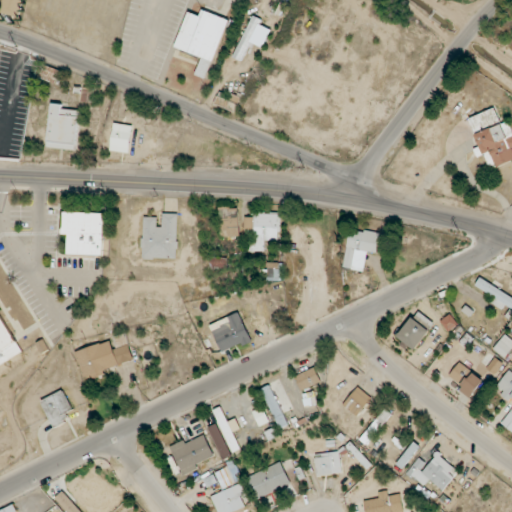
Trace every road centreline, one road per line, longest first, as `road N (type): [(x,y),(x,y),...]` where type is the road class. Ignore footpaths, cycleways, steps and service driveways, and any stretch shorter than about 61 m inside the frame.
road 1 (residential): [(0,489),(510,237)]
road 2 (residential): [(346,198),(333,169),(0,29)]
road 3 (secondary): [(346,198),(0,176)]
road 4 (residential): [(354,316),(393,372),(511,465)]
road 5 (tertiary): [(478,25),(346,198)]
road 6 (secondary): [(510,237),(346,198)]
